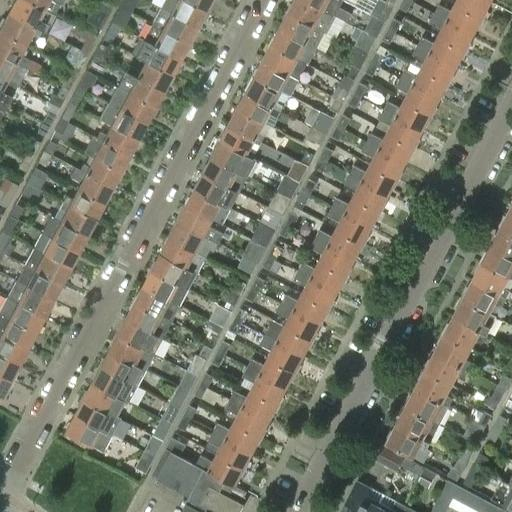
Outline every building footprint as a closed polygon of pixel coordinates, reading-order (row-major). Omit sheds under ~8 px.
[(11,7),(7,14),(39,31),(43,23),(48,26),(53,16),(42,10),(22,0),(11,0),(9,5),(11,7)] [(22,0),(42,10),(53,16),(60,4),(61,4),(63,0),(22,0)] [(106,19),(115,2),(110,0),(104,0),(103,3),(97,0),(95,0),(90,11),(106,19)] [(122,0),(119,6),(131,12),(137,0),(122,0)] [(163,0),(159,7),(164,10),(196,26),(200,19),(203,19),(207,11),(184,0),(163,0)] [(184,0),(207,11),(211,4),(209,2),(210,0),(184,0)] [(291,3),(288,11),(315,25),(325,31),(325,32),(327,33),(336,16),(330,12),(306,0),(295,0),(294,3),(291,3)] [(306,0),(330,12),(336,16),(347,21),(347,22),(352,13),(340,6),(343,0),(306,0)] [(413,1),(410,0),(403,0),(399,8),(407,12),(413,1)] [(459,0),(457,4),(485,19),(488,11),(487,9),(491,1),(488,0),(459,0)] [(387,1),(379,18),(385,21),(394,5),(387,1)] [(439,3),(434,12),(441,16),(474,33),(478,26),(481,26),(485,19),(457,4),(453,11),(439,3)] [(119,6),(110,23),(119,27),(122,29),(131,12),(119,6)] [(159,7),(151,23),(162,29),(190,43),(194,36),(192,34),(196,26),(164,10),(159,7)] [(84,22),(100,30),(106,19),(90,11),(84,22)] [(285,20),(281,28),(317,47),(321,39),(325,32),(325,31),(315,25),(288,11),(284,18),(285,20)] [(434,12),(429,22),(444,30),(440,36),(468,51),(471,44),(470,41),(474,33),(441,16),(434,12)] [(1,20),(0,21),(0,33),(23,46),(28,36),(35,39),(39,31),(7,14),(3,21),(1,20)] [(372,15),(364,30),(369,33),(377,37),(382,27),(385,21),(379,18),(377,17),(372,15)] [(401,22),(394,18),(388,29),(395,33),(401,22)] [(119,27),(110,23),(105,34),(113,38),(119,27)] [(151,23),(143,39),(147,41),(179,58),(183,51),(186,51),(190,43),(162,29),(151,23)] [(275,34),(272,41),(298,56),(308,61),(309,61),(314,52),(317,47),(281,28),(278,34),(275,34)] [(395,33),(388,29),(382,40),(390,44),(395,33)] [(85,40),(80,50),(79,52),(86,56),(97,36),(85,30),(81,38),(85,40)] [(363,30),(354,46),(361,50),(368,53),(377,37),(369,33),(364,30),(363,30)] [(0,54),(21,66),(26,69),(30,60),(19,54),(23,46),(0,33),(0,54)] [(422,35),(417,44),(424,48),(457,66),(461,58),(464,58),(468,51),(440,36),(436,43),(422,35)] [(139,37),(130,53),(145,61),(173,76),(176,69),(175,66),(179,58),(147,41),(143,39),(139,37)] [(269,51),(265,58),(299,77),(308,61),(298,56),(272,41),(268,48),(269,51)] [(108,48),(99,44),(94,54),(102,58),(108,48)] [(417,44),(412,54),(427,62),(423,68),(451,83),(454,76),(453,73),(457,66),(424,48),(417,44)] [(78,72),(86,56),(79,52),(80,50),(71,46),(61,65),(78,72)] [(354,46),(345,62),(353,66),(360,70),(368,53),(361,50),(354,46)] [(384,54),(377,50),(371,61),(379,64),(384,54)] [(0,77),(5,80),(16,86),(22,75),(26,69),(21,66),(0,54),(0,77)] [(102,59),(102,58),(94,54),(87,66),(102,73),(107,63),(108,63),(108,62),(102,59)] [(258,67),(254,74),(290,93),(299,77),(265,58),(261,67),(258,67)] [(129,64),(125,70),(131,73),(162,90),(166,83),(169,83),(173,76),(145,61),(140,70),(134,67),(129,64)] [(379,64),(371,61),(365,72),(373,76),(379,64)] [(353,66),(347,76),(354,80),(360,70),(353,66)] [(405,68),(400,77),(407,80),(440,98),(444,90),(447,90),(451,83),(423,68),(419,75),(405,68)] [(97,77),(85,70),(77,86),(85,90),(84,91),(88,93),(97,77)] [(121,78),(117,86),(120,88),(129,92),(156,107),(160,100),(158,98),(162,90),(131,73),(125,70),(121,78)] [(252,83),(248,91),(282,110),(290,93),(254,74),(250,81),(252,83)] [(67,75),(60,87),(68,91),(75,79),(67,75)] [(0,100),(7,104),(16,86),(5,80),(0,77),(0,100)] [(400,77),(395,86),(410,94),(406,100),(434,115),(437,108),(436,105),(440,98),(407,80),(400,77)] [(367,86),(360,83),(354,93),(361,97),(367,86)] [(81,96),(84,91),(85,90),(77,86),(74,93),(72,95),(68,102),(76,107),(81,96)] [(116,86),(107,102),(114,105),(145,122),(150,114),(152,114),(156,107),(129,92),(120,88),(116,86)] [(58,108),(68,91),(60,87),(56,95),(52,93),(47,102),(58,108)] [(341,87),(336,97),(343,100),(348,91),(341,87)] [(241,99),(237,107),(264,121),(273,126),(278,116),(282,110),(248,91),(244,99),(241,99)] [(361,97),(354,93),(348,104),(356,108),(361,97)] [(336,97),(330,108),(337,112),(343,100),(336,97)] [(388,100),(383,109),(390,113),(423,130),(427,122),(430,122),(434,115),(406,100),(402,108),(388,100)] [(74,112),(76,107),(68,102),(65,108),(60,117),(68,122),(74,112)] [(107,102),(98,119),(111,126),(112,124),(139,139),(143,132),(142,129),(145,122),(114,105),(107,102)] [(235,116),(231,124),(262,140),(264,136),(258,133),(264,121),(237,107),(233,114),(235,116)] [(383,109),(378,118),(393,126),(389,133),(416,147),(420,140),(419,137),(423,130),(390,113),(383,109)] [(48,111),(42,122),(49,126),(55,114),(48,111)] [(326,133),(334,117),(327,113),(327,114),(320,111),(312,126),(326,133)] [(350,118),(343,115),(337,126),(344,130),(350,118)] [(68,122),(60,117),(54,130),(61,134),(68,122)] [(44,137),(49,126),(42,122),(36,133),(44,137)] [(100,131),(97,137),(129,154),(133,146),(135,146),(139,139),(112,124),(111,126),(106,134),(100,131)] [(224,131),(221,138),(248,152),(254,156),(259,146),(262,140),(231,124),(227,130),(224,131)] [(317,149),(326,133),(312,126),(303,142),(317,149)] [(344,130),(337,126),(331,136),(339,141),(344,130)] [(371,132),(366,141),(373,145),(406,162),(410,154),(413,154),(416,147),(389,133),(385,140),(371,132)] [(92,134),(83,152),(94,158),(95,156),(123,171),(126,163),(125,161),(129,154),(97,137),(92,134)] [(218,147),(214,155),(245,172),(249,174),(257,159),(253,157),(254,156),(248,152),(221,138),(217,145),(218,147)] [(33,139),(23,158),(30,162),(41,143),(33,139)] [(57,144),(49,140),(43,150),(52,154),(57,144)] [(366,141),(361,150),(376,158),(372,165),(399,179),(403,172),(402,170),(406,162),(373,145),(366,141)] [(333,150),(331,149),(326,146),(320,158),(328,161),(333,150)] [(52,154),(43,150),(37,162),(45,167),(52,154)] [(307,151),(301,161),(309,166),(314,155),(307,151)] [(207,163),(204,170),(231,185),(241,190),(249,174),(245,172),(214,155),(210,163),(207,163)] [(83,164),(80,169),(112,186),(116,178),(119,178),(123,171),(95,156),(94,158),(89,167),(83,164)] [(25,172),(30,162),(23,158),(17,168),(25,172)] [(328,161),(320,158),(315,169),(322,173),(328,161)] [(301,181),(309,166),(301,161),(293,177),(301,181)] [(354,164),(349,173),(356,177),(389,194),(393,186),(396,186),(399,179),(372,165),(368,172),(354,164)] [(70,174),(69,176),(77,181),(79,178),(81,179),(76,189),(105,204),(108,197),(107,195),(112,186),(80,169),(74,166),(70,174)] [(31,172),(26,182),(39,189),(47,174),(34,167),(31,172)] [(201,180),(197,188),(228,204),(232,206),(241,190),(231,185),(204,170),(200,177),(201,180)] [(349,173),(344,182),(359,190),(355,197),(382,211),(386,204),(385,202),(389,194),(356,177),(349,173)] [(292,197),(301,181),(293,177),(292,178),(285,174),(277,189),(292,197)] [(309,179),(303,190),(311,194),(317,183),(314,182),(309,179)] [(10,181),(4,193),(12,197),(18,186),(10,181)] [(26,182),(20,194),(35,201),(41,190),(39,189),(26,182)] [(191,195),(187,202),(214,216),(212,219),(222,225),(232,206),(228,204),(197,188),(193,195),(191,195)] [(66,196),(63,202),(94,219),(98,212),(101,212),(105,204),(76,189),(71,198),(66,196)] [(284,213),(292,197),(277,189),(269,205),(284,213)] [(303,190),(297,201),(304,204),(305,205),(311,194),(303,190)] [(0,204),(6,208),(12,197),(4,193),(0,200),(0,204)] [(337,196),(332,205),(339,209),(372,226),(376,219),(379,218),(382,211),(355,197),(351,204),(337,196)] [(60,207),(54,218),(61,221),(88,235),(92,228),(91,226),(94,219),(63,202),(60,207)] [(184,212),(180,220),(212,236),(220,240),(223,234),(209,226),(212,219),(214,216),(187,202),(183,209),(184,212)] [(15,204),(9,215),(17,219),(23,208),(15,204)] [(269,205),(260,222),(275,230),(284,213),(269,205)] [(332,205),(327,215),(342,223),(338,229),(365,243),(369,236),(368,234),(372,226),(339,209),(332,205)] [(505,215),(500,225),(511,231),(511,208),(507,215),(505,215)] [(291,212),(285,223),(293,228),(298,216),(291,212)] [(9,215),(1,230),(1,231),(8,234),(17,219),(9,215)] [(49,215),(41,231),(46,234),(78,250),(82,243),(84,242),(88,235),(61,221),(54,218),(49,215)] [(173,228),(169,235),(196,250),(206,255),(209,249),(214,251),(220,240),(212,236),(180,220),(176,228),(173,228)] [(260,222),(251,239),(266,247),(275,230),(260,222)] [(285,223),(279,234),(287,238),(293,228),(285,223)] [(496,237),(492,244),(511,254),(511,231),(500,225),(494,235),(496,237)] [(320,228),(315,237),(322,241),(355,258),(359,251),(362,251),(365,243),(338,229),(334,236),(320,228)] [(1,230),(0,231),(0,250),(9,255),(14,245),(8,243),(12,237),(8,235),(8,234),(1,231),(1,230)] [(41,231),(32,247),(44,253),(71,267),(75,260),(74,257),(78,250),(46,234),(41,231)] [(167,245),(163,253),(194,269),(197,271),(206,255),(196,250),(169,235),(166,242),(167,245)] [(355,258),(322,241),(315,237),(310,247),(325,255),(321,261),(348,276),(352,268),(351,266),(355,258)] [(243,252),(259,260),(266,247),(251,239),(243,252)] [(284,243),(277,239),(268,256),(276,260),(282,248),(281,248),(284,243)] [(485,252),(480,261),(508,276),(511,277),(511,254),(492,244),(488,252),(485,252)] [(32,247),(24,263),(29,266),(61,282),(65,274),(68,274),(71,267),(44,253),(32,247)] [(0,259),(3,254),(8,256),(9,255),(0,250),(0,259)] [(285,251),(281,259),(294,266),(298,258),(285,251)] [(238,266),(252,273),(259,260),(243,252),(242,255),(244,255),(238,266)] [(156,261),(152,268),(179,282),(189,287),(197,271),(194,269),(163,253),(159,261),(156,261)] [(276,260),(268,256),(263,266),(270,270),(271,270),(277,273),(281,263),(276,260)] [(303,261),(298,269),(305,273),(338,290),(342,283),(345,283),(348,276),(321,261),(317,268),(303,261)] [(476,274),(474,279),(506,296),(510,289),(503,285),(508,276),(480,261),(475,271),(476,274)] [(24,263),(15,280),(26,286),(54,300),(58,293),(56,291),(61,282),(29,266),(24,263)] [(150,277),(146,285),(177,301),(180,303),(189,287),(179,282),(152,268),(148,275),(150,277)] [(338,290),(305,273),(298,269),(293,279),(307,287),(304,293),(331,308),(335,300),(334,298),(338,290)] [(257,276),(252,285),(260,289),(265,280),(262,278),(257,276)] [(232,291),(240,295),(246,284),(238,279),(232,291)] [(467,287),(461,297),(489,311),(495,300),(502,304),(506,296),(474,279),(469,287),(467,287)] [(15,280),(7,295),(12,297),(44,314),(47,308),(50,307),(54,300),(26,286),(15,280)] [(139,293),(135,300),(162,314),(172,319),(180,303),(177,301),(146,285),(142,292),(139,293)] [(252,285),(245,297),(250,300),(253,301),(260,289),(252,285)] [(240,295),(232,291),(227,299),(226,301),(234,306),(240,295)] [(281,302),(288,305),(321,323),(325,315),(328,315),(331,308),(304,293),(300,301),(286,293),(281,302)] [(6,296),(0,306),(0,311),(10,317),(37,332),(41,324),(40,322),(44,314),(12,297),(7,295),(6,296)] [(458,309),(454,315),(487,332),(491,325),(496,315),(489,311),(461,297),(456,307),(458,309)] [(133,309),(129,317),(160,333),(164,335),(172,319),(162,314),(135,300),(131,307),(133,309)] [(317,330),(321,323),(288,305),(281,302),(276,311),(290,319),(287,325),(314,340),(318,333),(317,330)] [(215,308),(210,319),(215,321),(224,326),(230,316),(215,308)] [(247,312),(245,311),(240,308),(234,319),(241,323),(247,312)] [(0,311),(0,332),(26,347),(31,339),(33,339),(37,332),(10,317),(0,311)] [(448,322),(443,332),(470,347),(476,335),(483,339),(487,332),(454,315),(451,322),(448,322)] [(122,325),(118,333),(151,350),(155,352),(164,335),(160,333),(129,317),(125,325),(122,325)] [(272,318),(264,334),(271,338),(304,355),(308,347),(311,347),(314,340),(287,325),(272,318)] [(210,319),(204,330),(208,333),(206,337),(208,338),(215,342),(224,326),(215,321),(210,319)] [(241,323),(234,319),(228,329),(236,333),(241,323)] [(0,352),(20,363),(24,356),(23,354),(26,347),(0,332),(0,352)] [(439,344),(435,351),(468,368),(472,361),(465,357),(470,347),(443,332),(437,342),(439,344)] [(116,342),(112,349),(147,367),(155,352),(151,350),(118,333),(114,340),(116,342)] [(304,355),(271,338),(264,334),(259,343),(273,351),(270,357),(297,372),(301,365),(300,362),(304,355)] [(231,344),(227,342),(223,340),(217,351),(225,355),(231,344)] [(204,344),(199,355),(207,359),(212,348),(204,344)] [(105,358),(101,365),(128,379),(138,384),(147,367),(112,349),(107,358),(105,358)] [(225,355),(217,351),(212,362),(219,366),(225,355)] [(429,358),(424,367),(452,382),(457,372),(464,375),(468,368),(435,351),(432,358),(429,358)] [(0,373),(10,378),(14,371),(17,370),(20,363),(0,352),(0,373)] [(196,353),(187,369),(199,374),(207,359),(199,355),(196,353)] [(247,366),(254,370),(287,387),(291,379),(294,379),(297,372),(270,357),(266,365),(251,357),(247,366)] [(99,375),(95,382),(126,398),(125,400),(128,402),(138,384),(128,379),(101,365),(97,372),(99,375)] [(287,387),(254,370),(247,366),(242,376),(256,384),(253,390),(280,404),(284,397),(283,394),(287,387)] [(420,380),(416,386),(449,403),(453,395),(447,392),(452,382),(424,367),(418,378),(420,380)] [(187,369),(179,384),(190,390),(199,374),(187,369)] [(206,372),(200,383),(208,387),(213,376),(210,375),(206,372)] [(0,395),(0,396),(1,395),(4,395),(7,389),(5,387),(10,378),(0,373),(0,395)] [(503,374),(498,384),(506,388),(511,379),(503,374)] [(88,390),(84,397),(118,415),(125,400),(126,398),(95,382),(90,390),(88,390)] [(200,383),(194,394),(199,396),(202,398),(214,404),(220,394),(208,387),(200,383)] [(179,384),(170,401),(181,407),(190,390),(179,384)] [(485,402),(495,408),(496,408),(506,388),(498,384),(492,396),(489,395),(485,402)] [(410,394),(405,403),(433,418),(439,422),(445,411),(449,403),(416,386),(413,394),(410,394)] [(235,390),(230,398),(237,402),(270,419),(274,411),(276,411),(280,404),(253,390),(249,397),(235,390)] [(81,407),(78,414),(115,434),(123,418),(118,415),(84,397),(80,405),(81,407)] [(270,419),(237,402),(230,398),(225,408),(239,416),(236,422),(263,436),(267,429),(266,427),(270,419)] [(170,401),(162,417),(173,423),(181,407),(170,401)] [(401,416),(397,422),(430,440),(434,432),(439,422),(433,418),(405,403),(399,413),(401,416)] [(196,408),(193,407),(189,405),(183,415),(191,419),(196,408)] [(483,410),(479,419),(487,423),(492,414),(483,410)] [(69,432),(106,451),(115,434),(78,414),(73,423),(70,423),(68,428),(69,431),(69,432)] [(191,419),(183,415),(177,426),(185,430),(191,419)] [(507,419),(499,415),(494,425),(502,429),(507,419)] [(162,417),(153,434),(164,439),(173,423),(162,417)] [(477,442),(487,423),(479,419),(478,421),(472,418),(463,435),(477,442)] [(218,422),(213,430),(253,451),(257,443),(259,443),(263,436),(236,422),(232,429),(218,422)] [(391,430),(385,440),(387,441),(413,455),(425,461),(430,450),(426,447),(430,440),(397,422),(393,430),(391,430)] [(502,429),(494,425),(487,437),(495,442),(502,429)] [(208,440),(222,448),(219,454),(246,468),(250,461),(249,459),(253,451),(213,430),(208,440)] [(153,434),(145,449),(156,455),(164,439),(153,434)] [(165,448),(166,448),(171,451),(181,456),(187,445),(172,436),(165,448)] [(374,460),(396,472),(400,464),(405,456),(383,444),(374,460)] [(465,446),(460,456),(468,460),(473,450),(465,446)] [(166,448),(165,448),(151,476),(156,479),(171,451),(166,448)] [(145,449),(135,467),(146,473),(156,455),(145,449)] [(181,456),(171,451),(156,479),(156,480),(189,497),(185,504),(200,511),(203,511),(207,506),(218,511),(239,511),(245,503),(229,495),(235,484),(203,467),(195,463),(181,456)] [(475,462),(483,467),(487,457),(479,453),(475,462)] [(242,475),(246,468),(219,454),(215,462),(200,454),(195,463),(203,467),(235,484),(240,476),(242,475)] [(457,480),(468,460),(460,456),(454,467),(452,466),(447,475),(457,480)] [(414,461),(410,470),(420,475),(424,467),(414,461)] [(483,467),(475,462),(464,483),(472,487),(483,467)] [(421,476),(417,482),(428,488),(436,473),(424,467),(420,475),(421,476)] [(502,478),(492,497),(505,504),(511,507),(511,482),(509,481),(509,482),(502,478)] [(345,511),(374,511),(379,504),(367,497),(372,487),(358,479),(352,490),(341,510),(345,511)] [(466,489),(448,480),(430,511),(444,511),(452,497),(460,501),(466,489)] [(481,511),(488,501),(466,489),(460,501),(480,511),(481,511)] [(379,504),(374,511),(400,511),(405,505),(395,500),(390,510),(379,504)] [(508,511),(488,501),(481,511),(511,511),(509,511),(508,511)]
